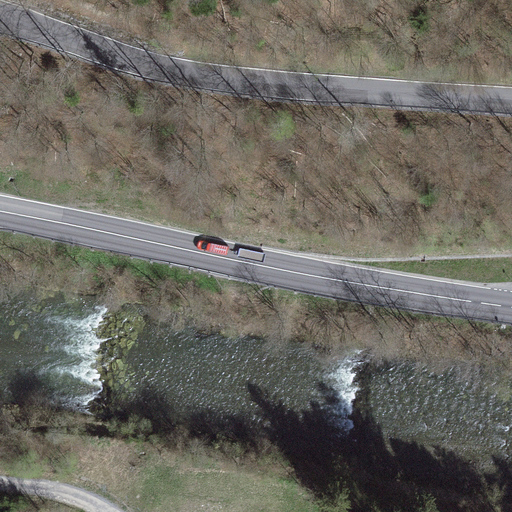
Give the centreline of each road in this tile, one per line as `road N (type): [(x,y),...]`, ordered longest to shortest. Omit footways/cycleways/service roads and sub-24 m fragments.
road 1 (tertiary): [(511,105),(191,77),(0,20)]
road 2 (secondary): [(511,307),(0,213)]
